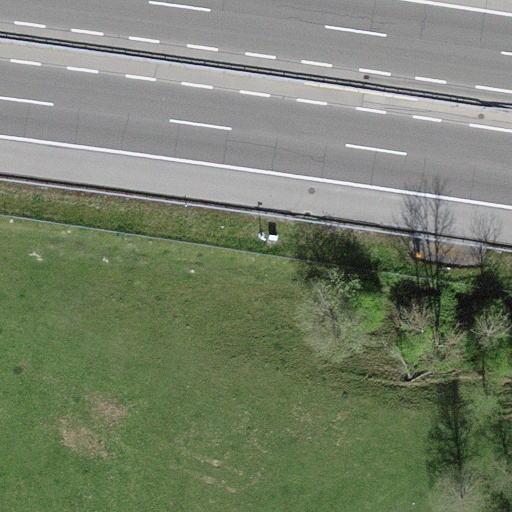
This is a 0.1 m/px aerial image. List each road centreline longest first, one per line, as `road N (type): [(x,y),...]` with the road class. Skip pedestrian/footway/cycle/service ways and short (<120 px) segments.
road 1 (motorway): [(0,98),(511,170)]
road 2 (motorway): [(511,54),(129,0)]
